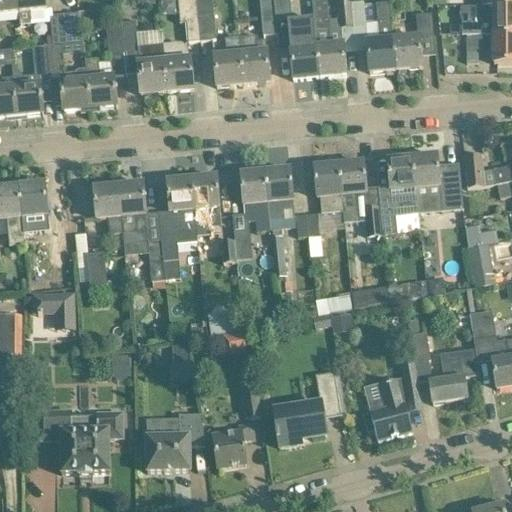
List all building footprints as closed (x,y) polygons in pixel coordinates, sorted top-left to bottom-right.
[(21,28),(18,0),(0,0),(0,17),(19,16),(20,28),(21,28)] [(18,0),(21,28),(31,27),(31,14),(46,13),(44,0),(18,0)] [(201,45),(196,0),(157,0),(158,1),(162,3),(170,2),(172,0),(177,0),(180,27),(186,26),(188,46),(201,45)] [(196,0),(201,45),(216,43),(211,0),(196,0)] [(260,0),(264,38),(277,37),(273,0),(260,0)] [(321,81),(313,4),(312,0),(301,0),(298,0),(302,51),(290,52),(293,84),(321,81)] [(511,0),(480,0),(481,8),(494,9),(511,8),(511,0)] [(333,48),(331,32),(329,2),(313,4),(321,81),(346,79),(343,47),(333,48)] [(391,16),(390,6),(364,8),(364,6),(351,7),(354,30),(366,29),(366,27),(378,25),(380,44),(366,45),(369,76),(396,74),(393,42),(392,27),(391,16)] [(341,32),(354,30),(351,7),(339,9),(341,32)] [(511,8),(494,9),(481,8),(478,8),(477,23),(462,23),(462,38),(467,38),(478,38),(494,38),(511,37),(511,8)] [(68,47),(82,46),(80,27),(80,21),(79,16),(65,17),(68,47)] [(54,49),(62,48),(62,47),(68,47),(65,17),(51,18),(54,49)] [(417,18),(420,40),(434,39),(432,17),(417,18)] [(137,36),(136,25),(122,26),(125,57),(139,55),(140,67),(138,67),(141,98),(167,96),(161,34),(137,36)] [(112,80),(114,80),(127,78),(125,57),(122,26),(106,28),(110,65),(112,80)] [(164,47),(162,34),(161,34),(167,96),(194,93),(190,51),(183,45),(164,47)] [(494,67),(511,66),(511,37),(494,38),(494,67)] [(467,38),(467,52),(478,52),(478,38),(467,38)] [(258,44),(258,39),(239,41),(244,88),(270,86),(267,54),(266,55),(265,43),(258,44)] [(396,74),(423,71),(421,51),(420,40),(393,42),(396,74)] [(217,91),(244,88),(239,41),(225,43),(226,58),(214,60),(217,91)] [(62,48),(54,49),(48,49),(50,79),(60,78),(65,77),(64,77),(62,48)] [(36,80),(50,79),(48,49),(33,51),(36,80)] [(0,68),(16,67),(14,53),(0,54),(0,68)] [(87,72),(91,114),(118,111),(114,80),(112,80),(100,81),(98,62),(86,63),(87,72)] [(81,115),(91,114),(87,72),(78,73),(76,76),(77,83),(61,85),(64,116),(81,115)] [(23,88),(22,80),(13,81),(17,121),(44,118),(41,87),(23,88)] [(0,122),(17,121),(13,81),(2,82),(3,90),(0,90),(0,122)] [(439,169),(437,158),(413,161),(416,192),(418,208),(419,217),(419,218),(464,213),(459,167),(439,169)] [(468,192),(485,190),(482,159),(465,160),(468,192)] [(416,192),(413,161),(388,163),(390,190),(379,191),(383,238),(396,237),(394,220),(419,217),(418,208),(416,192)] [(383,238),(379,191),(366,192),(364,166),(339,168),(344,215),(345,226),(365,224),(366,242),(383,240),(383,238)] [(314,170),(316,190),(317,201),(321,201),(322,217),(344,215),(339,168),(314,170)] [(497,189),(498,188),(509,186),(511,185),(511,169),(494,173),(497,189)] [(266,175),(272,233),(298,230),(299,241),(309,240),(307,219),(295,220),(290,173),(266,175)] [(241,177),(243,197),(244,208),(245,225),(257,224),(258,234),(272,233),(266,175),(241,177)] [(217,180),(192,182),(197,238),(222,236),(220,211),(219,200),(217,180)] [(164,265),(180,264),(178,248),(198,246),(197,238),(192,182),(167,184),(170,215),(159,217),(164,265)] [(22,222),(48,220),(45,187),(19,190),(22,222)] [(122,220),(124,237),(125,248),(148,246),(152,285),(165,284),(164,265),(159,217),(146,218),(143,187),(119,189),(122,220)] [(124,237),(122,220),(119,189),(94,192),(97,223),(109,222),(110,238),(124,237)] [(24,248),(23,236),(22,222),(19,190),(0,191),(0,224),(8,224),(10,249),(24,248)] [(318,218),(307,219),(309,240),(311,259),(323,258),(321,240),(320,240),(318,218)] [(64,251),(64,233),(49,233),(50,252),(64,251)] [(242,234),(234,235),(236,251),(244,250),(248,246),(247,242),(247,238),(242,234)] [(283,240),(274,241),(277,281),(287,280),(283,240)] [(235,247),(235,244),(221,246),(224,268),(237,266),(235,247)] [(474,291),(496,287),(488,247),(467,251),(474,291)] [(90,290),(107,288),(104,257),(87,258),(90,290)] [(382,305),(379,292),(350,297),(315,302),(317,316),(382,305)] [(73,297),(31,298),(31,319),(74,318),(73,297)] [(235,304),(205,307),(208,337),(239,334),(235,304)] [(475,349),(497,345),(493,315),(470,319),(475,349)] [(351,316),(332,317),(333,334),(352,333),(351,316)] [(21,319),(0,318),(0,370),(0,410),(21,410),(21,319)] [(331,319),(313,322),(315,332),(332,329),(331,319)] [(419,321),(409,322),(416,367),(429,365),(431,365),(427,337),(421,338),(419,321)] [(164,327),(152,329),(154,345),(167,343),(164,327)] [(204,332),(191,334),(192,342),(205,340),(204,332)] [(242,335),(220,338),(224,360),(246,356),(242,335)] [(511,343),(506,344),(509,362),(492,364),(497,392),(511,389),(511,343)] [(187,346),(170,347),(171,366),(188,365),(187,346)] [(433,408),(467,403),(464,381),(478,379),(474,354),(447,358),(451,382),(430,386),(433,408)] [(129,358),(110,359),(111,382),(130,382),(129,358)] [(190,367),(173,368),(173,385),(190,384),(190,367)] [(347,418),(344,399),(340,376),(317,380),(321,405),(272,412),(277,443),(279,443),(280,451),(302,448),(301,444),(327,440),(323,413),(338,411),(340,419),(347,418)] [(378,446),(413,436),(406,412),(410,411),(408,397),(420,394),(418,379),(379,389),(383,405),(370,408),(371,416),(370,416),(370,417),(364,419),(369,435),(374,433),(378,446)] [(246,422),(262,420),(257,384),(241,386),(246,422)] [(72,435),(71,415),(36,416),(37,445),(61,444),(62,476),(62,478),(64,478),(79,478),(79,480),(93,480),(93,477),(108,477),(110,477),(110,474),(109,443),(123,443),(123,417),(98,418),(98,435),(72,435)] [(202,450),(206,450),(201,418),(179,418),(179,423),(180,440),(146,441),(147,476),(163,476),(174,476),(174,475),(191,475),(190,450),(202,450)] [(218,473),(247,468),(243,445),(254,444),(252,428),(238,430),(239,435),(213,439),(218,473)]
